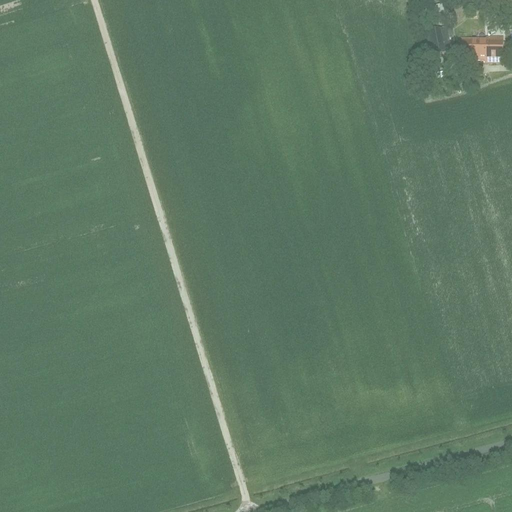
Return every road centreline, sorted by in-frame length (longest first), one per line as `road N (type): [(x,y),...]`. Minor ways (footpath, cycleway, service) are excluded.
road 1 (unknown): [(251,511),(88,0)]
road 2 (residential): [(249,511),(511,439)]
